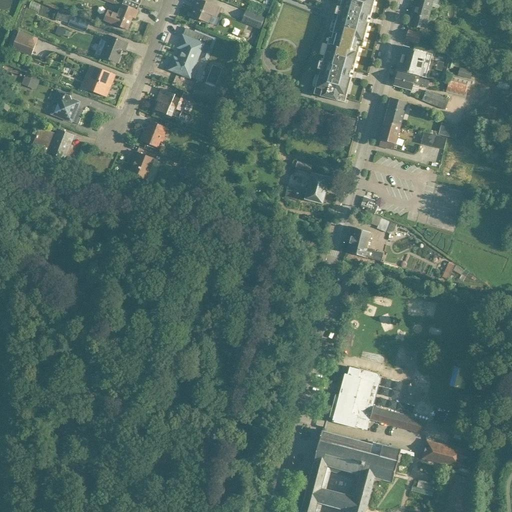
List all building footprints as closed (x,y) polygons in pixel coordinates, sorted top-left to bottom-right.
[(196,0),(191,15),(214,24),(221,6),(203,0),(196,0)] [(340,0),(330,37),(361,46),(374,0),(340,0)] [(416,0),(414,9),(430,14),(434,0),(416,0)] [(130,30),(139,10),(121,3),(117,11),(108,7),(103,19),(130,30)] [(242,20),(263,28),(269,14),(248,6),(242,20)] [(409,24),(426,29),(430,14),(414,9),(409,24)] [(49,14),(47,23),(60,26),(63,17),(49,14)] [(413,43),(415,32),(401,30),(399,41),(413,43)] [(118,64),(128,42),(107,33),(97,54),(118,64)] [(167,69),(191,79),(205,42),(182,33),(176,47),(180,49),(177,57),(173,55),(167,69)] [(315,93),(346,101),(361,46),(330,37),(315,93)] [(398,69),(421,75),(427,50),(404,44),(398,69)] [(81,87),(107,96),(115,73),(89,64),(81,87)] [(445,77),(443,89),(466,93),(470,72),(456,69),(454,79),(445,77)] [(394,84),(413,90),(417,77),(398,71),(394,84)] [(493,78),(490,87),(500,91),(504,83),(493,78)] [(431,87),(426,96),(446,106),(450,97),(431,87)] [(52,114),(78,124),(83,109),(78,107),(81,100),(71,97),(72,94),(57,89),(53,99),(57,101),(52,114)] [(179,116),(181,110),(187,113),(192,99),(161,89),(154,108),(179,116)] [(391,97),(385,119),(402,124),(408,101),(391,97)] [(379,138),(397,143),(402,124),(385,119),(379,138)] [(141,141),(162,148),(169,128),(148,120),(141,141)] [(457,127),(440,122),(436,134),(453,140),(457,127)] [(65,159),(74,136),(44,124),(35,148),(65,159)] [(127,170),(146,178),(155,158),(135,150),(127,170)] [(439,172),(462,177),(465,164),(441,160),(439,172)] [(304,176),(306,169),(290,164),(288,171),(304,176)] [(306,199),(324,203),(329,176),(312,172),(306,199)] [(279,188),(277,196),(296,200),(298,192),(279,188)] [(375,201),(364,197),(361,207),(366,209),(366,207),(368,208),(367,212),(374,215),(377,206),(374,205),(375,201)] [(361,223),(371,226),(370,229),(378,231),(381,222),(372,220),(373,218),(364,215),(361,223)] [(348,252),(365,256),(371,231),(355,227),(348,252)] [(372,406),(380,373),(349,366),(342,393),(333,390),(325,420),(367,431),(370,420),(422,432),(425,420),(372,406)] [(334,376),(333,368),(325,368),(325,377),(334,376)] [(383,400),(391,401),(393,383),(384,382),(383,400)] [(429,412),(425,423),(434,426),(437,415),(429,412)] [(429,435),(442,434),(441,426),(429,427),(429,435)] [(372,444),(322,431),(300,511),(319,511),(322,503),(350,511),(364,511),(374,478),(394,483),(402,450),(372,444)] [(463,449),(428,438),(423,455),(458,466),(463,449)] [(409,481),(406,491),(423,496),(426,486),(409,481)]
